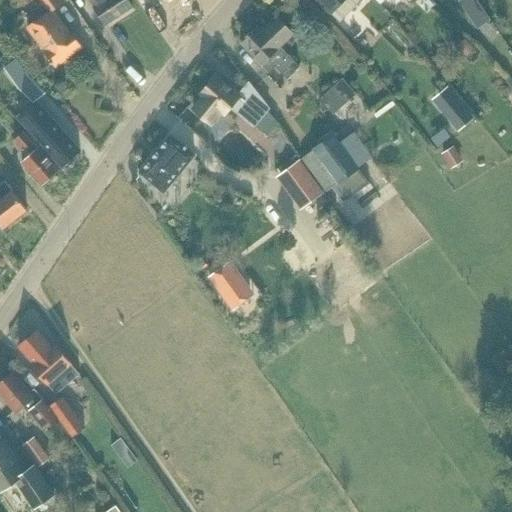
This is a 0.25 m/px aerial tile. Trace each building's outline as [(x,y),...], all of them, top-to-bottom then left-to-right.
[(61,0),(39,0),(48,12),(28,27),(57,66),(82,48),(53,9),(63,1),(61,0)] [(90,0),(106,24),(133,6),(128,0),(90,0)] [(320,0),(332,12),(341,20),(355,6),(361,0),(320,0)] [(478,28),(488,21),(490,20),(476,0),(460,0),(459,1),(478,28)] [(289,77),(299,67),(286,54),(278,47),(292,32),(277,17),(262,31),(257,26),(241,42),(269,72),(276,64),(289,77)] [(20,88),(31,80),(16,59),(5,67),(20,88)] [(249,82),(238,95),(215,76),(209,84),(207,82),(200,90),(202,92),(200,94),(203,96),(193,108),(212,124),(222,112),(224,114),(230,107),(254,126),(269,108),(249,82)] [(335,113),(357,93),(343,78),(321,98),(335,113)] [(37,102),(19,119),(62,166),(65,163),(70,164),(77,157),(77,153),(80,150),(37,102)] [(466,108),(450,121),(459,132),(475,118),(466,108)] [(58,169),(35,143),(24,131),(14,140),(25,152),(28,156),(22,162),(42,184),(58,169)] [(333,133),(300,159),(326,193),(333,188),(343,202),(369,182),(359,169),(360,168),(333,133)] [(195,155),(193,153),(193,154),(187,149),(188,148),(184,144),(183,146),(172,137),(173,136),(171,135),(170,137),(141,171),(140,173),(141,174),(142,174),(163,192),(193,156),(195,155)] [(457,154),(451,144),(441,151),(447,161),(457,154)] [(300,160),(276,178),(300,210),(324,192),(300,160)] [(0,223),(3,228),(27,209),(12,190),(1,199),(0,197),(0,223)] [(225,263),(209,275),(229,304),(245,293),(225,263)] [(60,351),(57,353),(37,330),(19,346),(33,362),(30,365),(55,394),(67,384),(79,373),(60,351)] [(34,388),(30,392),(13,372),(0,382),(0,393),(15,412),(24,404),(45,428),(57,418),(42,400),(43,399),(34,388)] [(72,436),(84,427),(62,397),(50,406),(72,436)] [(54,493),(45,481),(35,466),(25,472),(0,437),(0,491),(15,480),(34,507),(54,493)] [(48,458),(34,438),(23,445),(38,465),(48,458)] [(111,439),(102,446),(116,465),(125,458),(111,439)]
